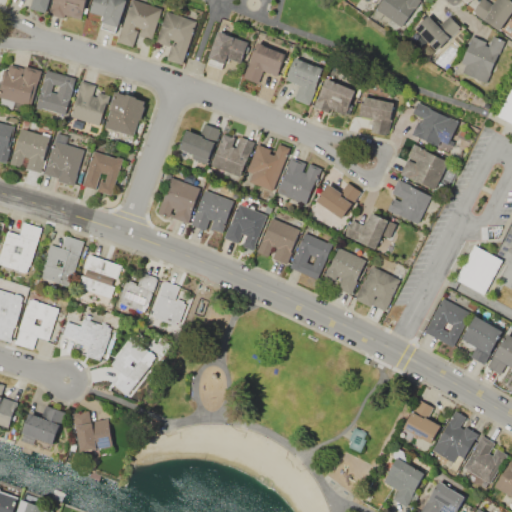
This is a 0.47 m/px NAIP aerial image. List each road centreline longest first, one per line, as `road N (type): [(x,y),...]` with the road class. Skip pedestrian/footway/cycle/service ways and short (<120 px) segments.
road 1 (residential): [(0,194),(263,288),(423,366),(511,422)]
road 2 (residential): [(0,30),(178,87),(377,168)]
road 3 (residential): [(178,87),(127,235)]
